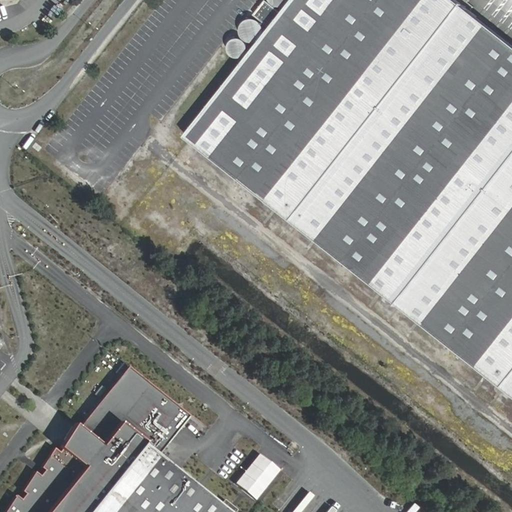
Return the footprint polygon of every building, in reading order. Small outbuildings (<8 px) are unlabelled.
[(511,49),(450,0),(290,0),(180,138),(511,401),(511,49)] [(220,511),(153,459),(187,415),(125,363),(72,429),(67,435),(63,440),(40,469),(5,511),(220,511)] [(216,421),(209,433),(215,436),(221,424),(216,421)] [(318,494),(304,511),(324,511),(330,504),(318,494)] [(292,511),(302,511),(309,502),(303,498),(292,511)]
